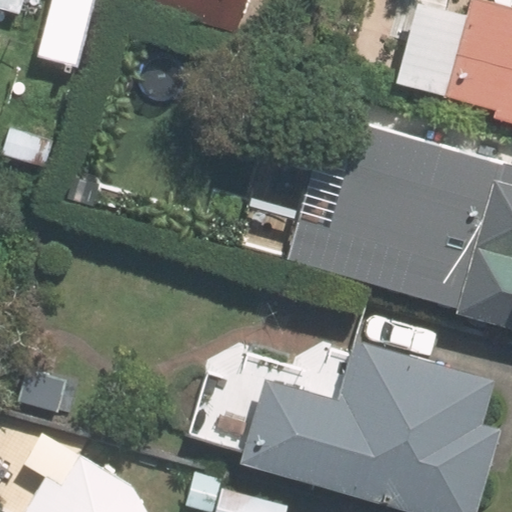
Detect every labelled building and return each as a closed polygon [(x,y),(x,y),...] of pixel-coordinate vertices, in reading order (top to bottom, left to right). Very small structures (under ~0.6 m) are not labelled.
[(99,0),(0,0),(0,7),(24,14),(28,0),(50,0),(36,56),(80,68),(99,0)] [(511,1),(506,0),(484,0),(481,13),(436,1),(413,84),(511,110),(511,1)] [(511,323),(511,183),(508,182),(511,167),(511,148),(318,96),(275,254),(476,309),(474,313),(511,323)] [(53,167),(59,140),(16,129),(9,156),(53,167)] [(244,460),(435,511),(476,511),(500,425),(479,420),(492,371),(357,335),(340,398),(266,378),(244,460)] [(39,437),(13,422),(0,445),(0,511),(151,511),(136,488),(42,433),(39,437)] [(224,511),(294,511),(295,510),(230,493),(224,511)]
